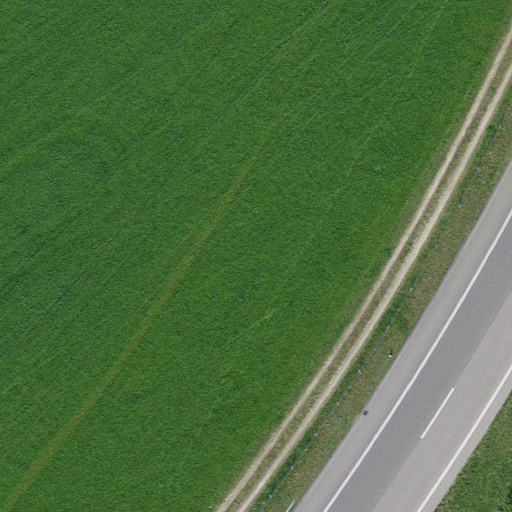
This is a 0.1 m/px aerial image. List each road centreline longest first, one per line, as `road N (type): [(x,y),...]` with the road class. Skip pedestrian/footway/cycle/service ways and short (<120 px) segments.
road 1 (track): [(511,49),(366,320),(230,511)]
road 2 (motorway): [(511,289),(370,511)]
